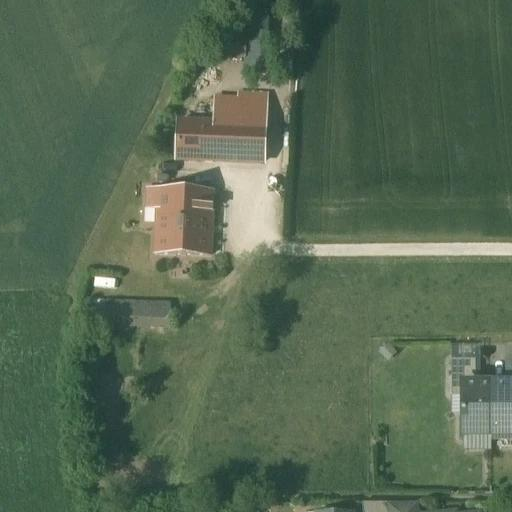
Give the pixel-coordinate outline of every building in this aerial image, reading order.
[(261,27),(248,26),(245,75),(259,75),(261,27)] [(238,101),(215,100),(214,125),(178,124),(176,160),(264,164),(267,97),(239,96),(238,101)] [(211,194),(164,191),(161,231),(158,230),(157,255),(209,257),(211,194)] [(171,305),(99,305),(91,306),(90,327),(170,329),(171,305)] [(475,362),(451,362),(451,398),(463,398),(463,386),(475,386),(475,362)] [(511,385),(505,386),(491,386),(491,437),(511,437),(511,385)] [(475,386),(463,386),(463,398),(463,437),(491,437),(491,386),(475,386)]
